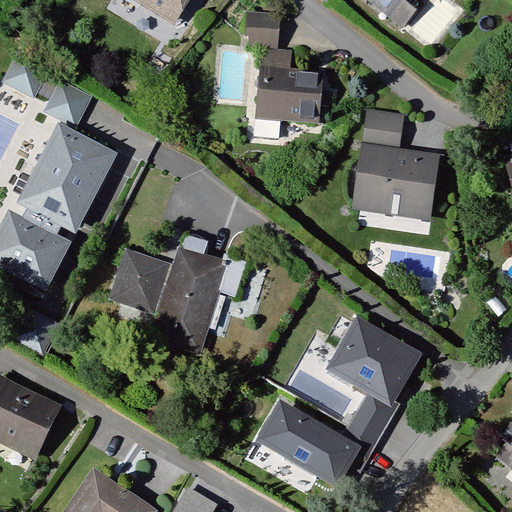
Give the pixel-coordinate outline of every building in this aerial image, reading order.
[(195,0),(119,0),(174,35),(195,0)] [(409,0),(351,0),(400,40),(414,23),(400,12),(409,0)] [(248,10),(245,42),(279,45),(282,12),(248,10)] [(259,56),(256,126),(318,129),(320,80),(288,79),(289,58),(259,56)] [(12,64),(7,85),(38,92),(42,71),(12,64)] [(42,120),(74,136),(91,102),(59,86),(42,120)] [(402,124),(364,119),(350,218),(427,228),(437,162),(398,156),(402,124)] [(114,161),(55,133),(16,214),(75,243),(114,161)] [(511,161),(500,165),(511,205),(511,161)] [(67,252),(5,221),(0,232),(0,280),(43,302),(67,252)] [(224,271),(178,257),(172,274),(124,259),(108,310),(156,325),(147,352),(194,367),(224,271)] [(423,356),(357,315),(325,371),(366,395),(341,438),(281,403),(257,445),(336,490),(356,455),(365,459),(423,356)] [(0,385),(0,449),(37,467),(62,414),(0,385)] [(511,431),(488,458),(511,478),(511,431)] [(139,511),(92,479),(69,511),(139,511)] [(214,511),(220,501),(189,486),(176,511),(214,511)]
